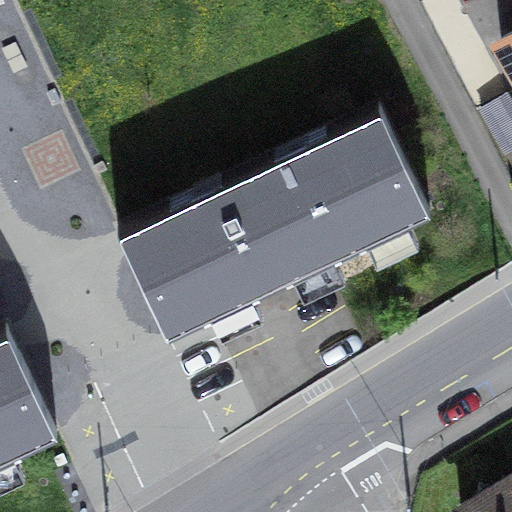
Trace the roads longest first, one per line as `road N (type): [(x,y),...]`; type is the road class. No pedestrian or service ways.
road 1 (tertiary): [(337,441),(511,337)]
road 2 (tertiary): [(220,511),(337,441)]
